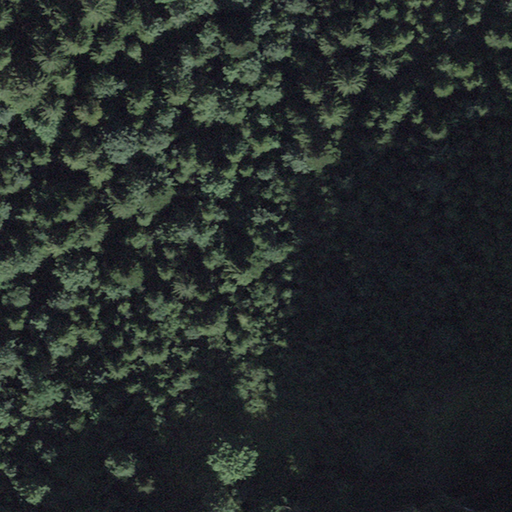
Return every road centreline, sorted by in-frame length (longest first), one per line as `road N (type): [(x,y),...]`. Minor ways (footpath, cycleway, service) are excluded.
road 1 (track): [(0,186),(55,179),(265,113),(511,17)]
road 2 (track): [(278,108),(169,0)]
